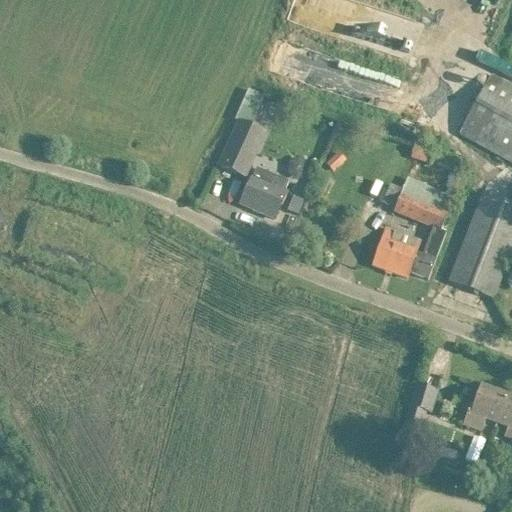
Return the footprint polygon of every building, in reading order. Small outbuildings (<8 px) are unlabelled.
[(511,87),(485,73),(454,132),(511,163),(511,87)] [(218,169),(228,173),(243,179),(261,136),(236,125),(218,169)] [(449,172),(455,159),(415,146),(410,159),(429,165),(431,159),(439,162),(437,168),(449,172)] [(333,173),(346,161),(338,153),(325,165),(333,173)] [(255,169),(248,187),(240,206),(274,220),(286,193),(284,192),(288,183),(255,169)] [(434,262),(446,234),(440,231),(455,199),(448,197),(457,180),(440,172),(431,190),(407,180),(402,191),(390,186),(382,205),(395,210),(393,213),(432,230),(421,257),(415,255),(420,241),(387,229),(373,267),(406,279),(408,274),(428,281),(434,262)] [(511,208),(482,196),(448,283),(493,300),(511,252),(511,208)] [(416,385),(398,443),(415,448),(425,413),(430,415),(437,392),(416,385)] [(496,425),(507,395),(480,385),(473,406),(470,405),(462,426),(481,432),(485,421),(496,425)] [(511,396),(507,395),(496,425),(507,429),(504,438),(511,440),(511,396)]
